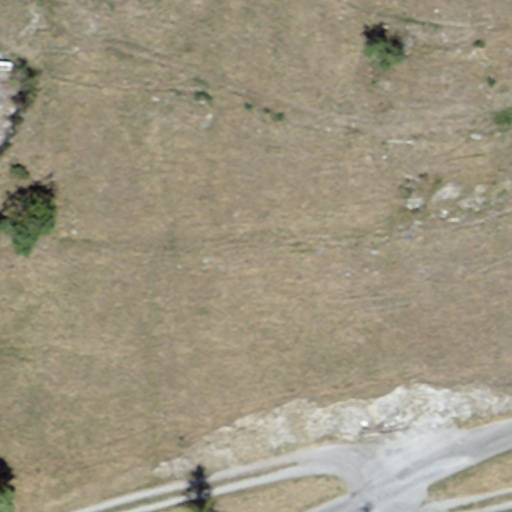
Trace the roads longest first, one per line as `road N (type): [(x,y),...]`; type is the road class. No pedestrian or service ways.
road 1 (track): [(377,501),(359,467),(290,466),(117,511)]
road 2 (track): [(348,511),(511,431)]
